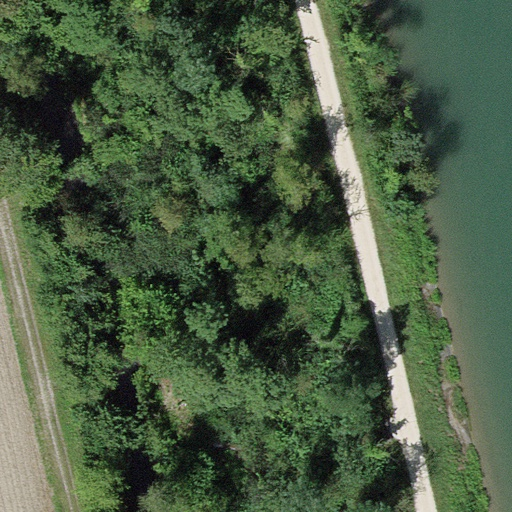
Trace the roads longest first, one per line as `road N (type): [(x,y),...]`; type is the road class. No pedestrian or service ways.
road 1 (track): [(298,0),(423,511)]
road 2 (track): [(0,248),(64,511)]
